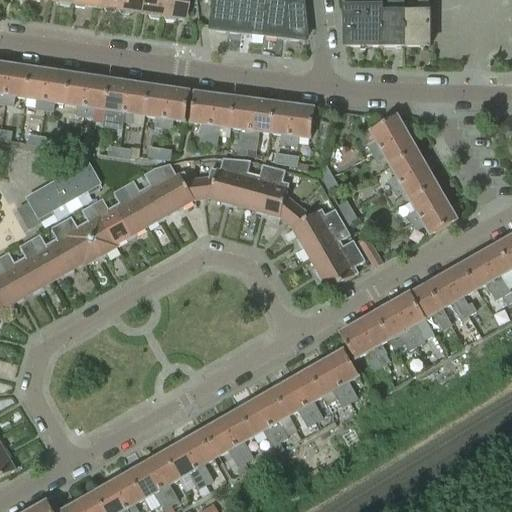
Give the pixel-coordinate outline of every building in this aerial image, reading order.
[(70,0),(70,5),(92,8),(93,0),(70,0)] [(93,0),(92,8),(115,12),(116,0),(93,0)] [(140,0),(116,0),(115,12),(138,15),(140,0)] [(140,0),(138,15),(161,19),(163,0),(140,0)] [(187,0),(163,0),(161,19),(184,22),(187,0)] [(211,0),(207,32),(227,34),(231,0),(211,0)] [(231,0),(227,34),(246,36),(250,0),(231,0)] [(250,0),(246,36),(265,39),(269,3),(258,1),(257,0),(250,0)] [(269,3),(265,39),(284,41),(289,1),(284,0),(283,0),(276,0),(276,4),(269,3)] [(381,48),(404,48),(404,14),(403,0),(393,0),(393,2),(381,3),(381,8),(381,14),(380,14),(380,27),(381,48)] [(289,1),(284,41),(304,43),(300,7),(294,6),(295,2),(289,1)] [(345,8),(344,28),(380,27),(380,14),(381,14),(381,8),(345,8)] [(429,14),(404,14),(404,48),(429,48),(429,14)] [(381,48),(380,27),(344,28),(344,48),(381,48)] [(11,68),(0,66),(0,105),(5,106),(11,68)] [(14,99),(26,100),(31,71),(11,68),(5,106),(13,107),(14,99)] [(50,74),(31,71),(26,100),(38,102),(37,111),(45,112),(50,74)] [(70,76),(50,74),(45,112),(53,113),(54,104),(66,106),(70,76)] [(90,79),(70,76),(66,106),(78,108),(76,117),(84,118),(90,79)] [(94,110),(105,112),(110,82),(90,79),(84,118),(92,119),(94,110)] [(130,85),(110,82),(105,112),(103,128),(123,131),(124,124),(130,85)] [(133,116),(145,118),(149,88),(130,85),(124,124),(132,125),(133,116)] [(169,91),(149,88),(145,118),(157,120),(155,129),(163,130),(169,91)] [(189,94),(169,91),(163,130),(171,131),(173,122),(185,124),(189,94)] [(208,146),(215,98),(194,95),(190,125),(202,126),(200,145),(208,146)] [(230,130),(234,100),(215,98),(208,146),(216,147),(219,128),(230,130)] [(254,103),(234,100),(230,130),(242,132),(240,150),(248,151),(254,103)] [(254,103),(248,151),(256,152),(259,134),(270,135),(274,106),(254,103)] [(294,108),(274,106),(270,135),(282,137),(281,146),(289,147),(294,108)] [(294,108),(289,147),(297,148),(298,139),(311,140),(314,111),(294,108)] [(397,118),(388,123),(370,133),(371,134),(363,138),(373,155),(407,136),(397,118)] [(11,134),(1,133),(0,140),(10,142),(11,134)] [(407,136),(373,155),(377,162),(385,158),(391,168),(417,153),(407,136)] [(29,146),(39,147),(40,139),(30,137),(29,146)] [(51,140),(40,139),(39,147),(49,149),(51,140)] [(69,151),(79,153),(80,144),(70,143),(69,151)] [(91,146),(80,144),(79,153),(90,155),(91,146)] [(108,157),(119,159),(120,150),(110,149),(108,157)] [(149,158),(159,160),(160,151),(150,149),(149,158)] [(131,152),(120,150),(119,159),(129,160),(131,152)] [(171,152),(160,151),(159,160),(169,161),(171,152)] [(417,153),(391,168),(396,178),(388,183),(393,190),(427,170),(417,153)] [(286,167),(287,158),(277,156),(276,165),(286,167)] [(298,159),(287,158),(286,167),(297,168),(298,159)] [(211,172),(209,180),(214,179),(208,199),(227,204),(238,162),(223,161),(220,173),(211,170),(211,172)] [(238,162),(227,204),(244,209),(255,170),(249,168),(251,164),(248,163),(238,162)] [(156,170),(155,170),(178,210),(194,201),(183,183),(189,182),(184,174),(176,178),(170,168),(169,166),(156,170)] [(255,170),(244,209),(262,214),(270,186),(274,170),(263,167),(261,171),(255,170)] [(51,214),(55,212),(83,195),(89,192),(90,195),(101,189),(90,170),(30,205),(17,212),(28,231),(41,224),(53,217),(51,214)] [(155,170),(144,177),(150,187),(145,189),(162,219),(178,210),(155,170)] [(270,186),(262,214),(281,219),(286,199),(288,191),(289,186),(282,185),(286,173),(274,170),(270,186)] [(319,174),(324,183),(332,179),(327,170),(319,174)] [(427,170),(393,190),(397,197),(405,193),(410,203),(437,188),(427,170)] [(209,180),(189,182),(183,183),(194,201),(208,199),(214,179),(209,180)] [(337,188),(332,179),(324,183),(330,192),(337,188)] [(134,183),(124,188),(147,228),(162,219),(145,189),(139,193),(134,183)] [(124,188),(113,195),(119,205),(114,207),(131,237),(147,228),(124,188)] [(437,188),(410,203),(416,213),(408,218),(412,225),(446,205),(437,188)] [(281,219),(292,229),(310,218),(286,199),(281,219)] [(102,201),(92,206),(115,246),(131,237),(114,207),(108,211),(102,201)] [(339,208),(344,217),(352,213),(347,204),(339,208)] [(457,223),(456,223),(446,205),(412,225),(416,232),(424,227),(431,238),(457,223)] [(92,206),(82,212),(87,223),(82,226),(101,258),(116,249),(115,246),(92,206)] [(322,211),(310,218),(292,229),(301,244),(341,221),(335,211),(325,217),(322,211)] [(357,222),(352,213),(344,217),(350,227),(357,222)] [(71,219),(61,224),(84,265),(85,267),(101,258),(82,226),(77,229),(71,219)] [(341,221),(301,244),(310,260),(340,243),(337,238),(347,232),(341,221)] [(56,241),(50,244),(67,274),(84,265),(61,224),(50,230),(56,241)] [(40,237),(29,243),(52,283),(67,274),(50,244),(46,247),(40,237)] [(511,266),(511,238),(500,245),(511,266)] [(365,253),(373,249),(367,239),(359,243),(365,253)] [(29,243),(19,248),(25,259),(20,262),(37,291),(52,283),(29,243)] [(340,243),(310,260),(319,276),(359,253),(353,243),(343,249),(340,243)] [(511,266),(500,245),(483,255),(497,280),(498,279),(503,288),(502,288),(507,296),(510,294),(508,288),(511,285),(511,266)] [(382,265),(373,249),(365,253),(375,270),(382,265)] [(359,253),(319,276),(329,292),(337,287),(358,275),(355,269),(365,263),(359,253)] [(9,255),(0,259),(0,263),(21,300),(37,291),(20,262),(14,265),(9,255)] [(483,255),(466,264),(480,289),(485,287),(490,296),(492,295),(496,302),(504,297),(507,296),(502,288),(503,288),(498,279),(497,280),(483,255)] [(0,300),(5,310),(21,300),(0,263),(0,300)] [(466,264),(449,274),(464,299),(480,289),(466,264)] [(449,274),(433,284),(456,325),(476,314),(471,306),(467,308),(463,299),(464,299),(449,274)] [(433,284),(411,296),(425,321),(432,317),(438,326),(439,324),(444,332),(456,325),(433,284)] [(425,321),(411,296),(410,295),(392,306),(416,348),(424,344),(419,336),(420,335),(416,327),(425,322),(425,321)] [(392,306),(375,316),(390,342),(399,337),(404,345),(405,344),(409,352),(416,348),(392,306)] [(375,316),(357,326),(382,368),(389,364),(399,358),(390,342),(375,316)] [(354,362),(355,362),(365,356),(374,372),(382,368),(357,326),(339,336),(354,362)] [(343,353),(326,363),(350,405),(357,401),(348,384),(357,379),(358,378),(344,352),(343,353)] [(326,363),(308,373),(323,398),(332,415),(343,409),(350,405),(326,363)] [(308,373),(291,382),(315,425),(322,420),(313,404),(323,398),(308,373)] [(291,382),(274,392),(288,418),(298,412),(308,429),(315,425),(291,382)] [(274,392),(256,402),(280,445),(287,441),(286,439),(297,433),(295,430),(288,418),(274,392)] [(256,402),(239,412),(254,438),(264,432),(273,449),(280,445),(256,402)] [(239,412),(222,422),(246,465),(253,461),(243,444),(254,438),(239,412)] [(203,433),(199,435),(214,461),(218,458),(229,452),(238,468),(236,474),(239,477),(248,472),(244,465),(246,465),(222,422),(203,433)] [(199,435),(181,445),(206,488),(213,483),(203,467),(213,461),(214,461),(199,435)] [(181,445),(164,455),(179,481),(189,475),(199,492),(206,488),(181,445)] [(164,455),(147,465),(171,507),(178,503),(168,487),(179,481),(164,455)] [(5,456),(0,459),(0,480),(8,476),(15,472),(5,456)] [(147,465),(129,475),(144,501),(154,495),(164,511),(171,507),(147,465)] [(129,475),(112,485),(127,511),(136,511),(134,507),(144,501),(129,475)] [(127,511),(112,485),(94,495),(104,511),(127,511)] [(104,511),(94,495),(77,505),(81,511),(104,511)]
